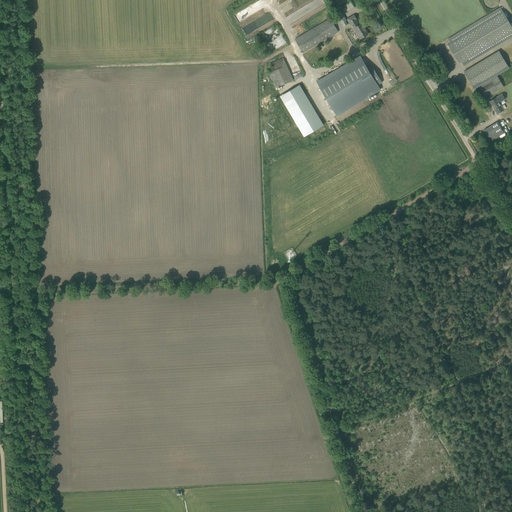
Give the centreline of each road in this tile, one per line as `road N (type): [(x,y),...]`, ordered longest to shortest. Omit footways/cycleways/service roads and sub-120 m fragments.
road 1 (track): [(336,429),(286,276),(479,164)]
road 2 (unclassified): [(473,156),(380,0)]
